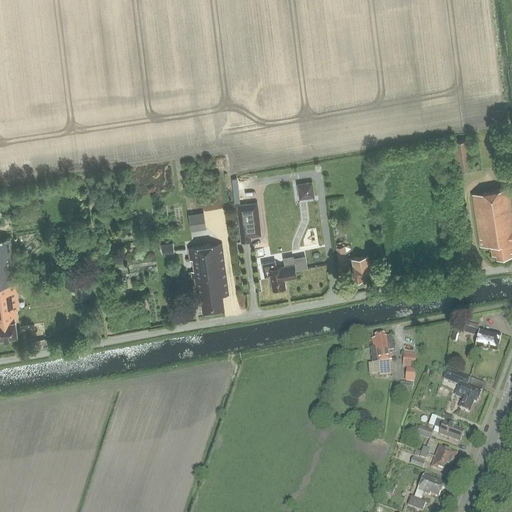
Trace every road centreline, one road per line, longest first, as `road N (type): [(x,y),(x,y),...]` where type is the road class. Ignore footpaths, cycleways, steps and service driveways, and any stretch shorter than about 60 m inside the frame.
road 1 (unclassified): [(0,362),(511,269)]
road 2 (track): [(511,304),(405,324),(398,374)]
